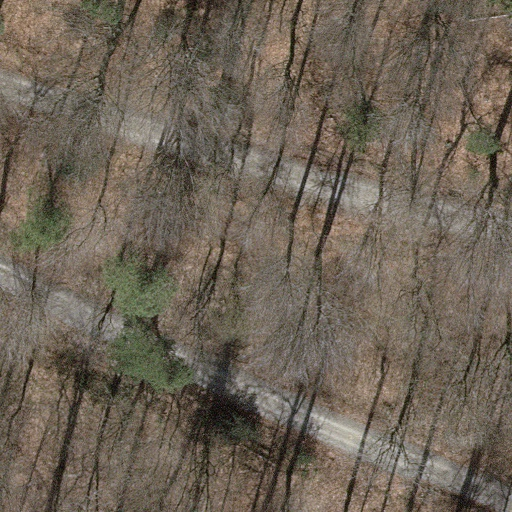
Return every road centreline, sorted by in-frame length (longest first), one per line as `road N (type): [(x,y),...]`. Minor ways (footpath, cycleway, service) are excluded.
road 1 (track): [(511,510),(0,270)]
road 2 (track): [(0,83),(511,234)]
